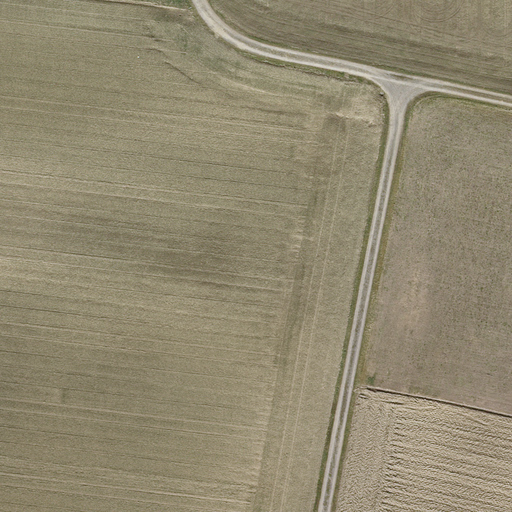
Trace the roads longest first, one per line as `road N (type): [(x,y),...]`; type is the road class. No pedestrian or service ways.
road 1 (track): [(327,511),(407,84)]
road 2 (track): [(407,84),(242,47),(209,20),(201,0)]
